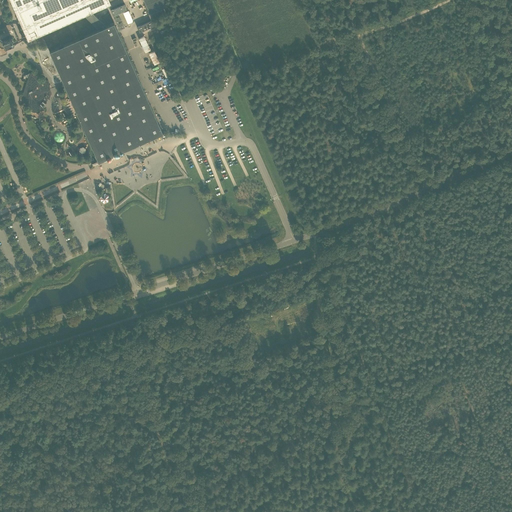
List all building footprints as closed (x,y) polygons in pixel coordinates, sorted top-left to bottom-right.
[(127,52),(121,39),(117,30),(114,23),(106,26),(91,11),(106,5),(108,4),(110,3),(109,0),(10,0),(11,2),(13,6),(17,16),(19,21),(27,37),(28,39),(33,37),(71,20),(73,19),(80,16),(84,15),(94,25),(99,29),(81,37),(63,45),(49,51),(63,82),(64,83),(64,85),(64,86),(70,97),(78,115),(83,127),(84,129),(85,131),(95,154),(98,161),(113,155),(117,153),(142,141),(162,133),(158,122),(154,113),(150,105),(148,99),(147,97),(145,93),(141,85),(127,52)] [(165,0),(143,0),(146,5),(149,13),(168,5),(165,0)] [(110,10),(118,29),(119,30),(120,29),(124,27),(123,23),(118,13),(122,11),(123,11),(124,11),(127,10),(124,4),(110,10)] [(123,12),(128,24),(133,21),(129,10),(123,12)] [(137,27),(138,31),(139,33),(153,26),(151,20),(147,22),(139,26),(137,27)] [(150,49),(144,36),(138,39),(145,52),(150,49)] [(160,36),(156,38),(162,47),(165,45),(160,36)] [(11,42),(10,40),(6,42),(2,43),(4,49),(12,45),(12,44),(11,42)] [(159,62),(154,51),(149,54),(154,64),(159,62)] [(224,82),(231,76),(228,72),(221,78),(224,82)] [(57,132),(54,139),(62,142),(65,135),(57,132)] [(48,173),(37,177),(41,186),(51,182),(48,173)]
